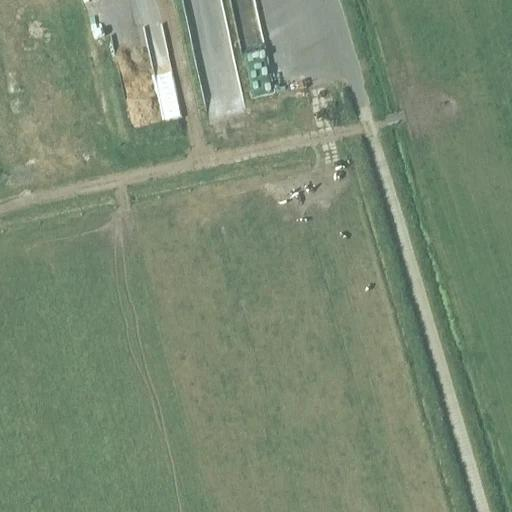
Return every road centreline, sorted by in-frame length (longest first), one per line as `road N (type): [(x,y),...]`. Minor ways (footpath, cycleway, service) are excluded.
road 1 (track): [(403,117),(0,211)]
road 2 (track): [(369,127),(479,511)]
road 3 (track): [(369,127),(331,0)]
